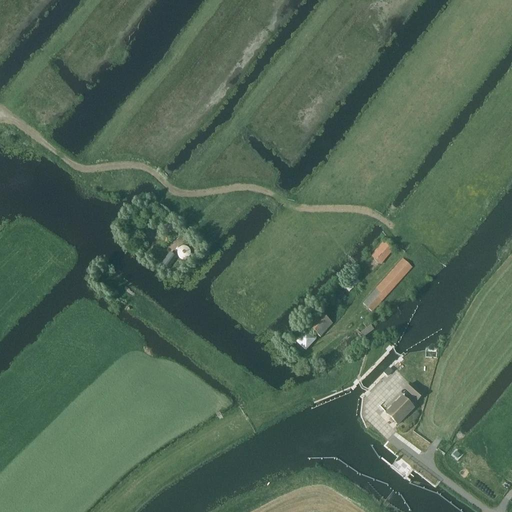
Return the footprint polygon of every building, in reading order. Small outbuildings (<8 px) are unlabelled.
[(384,238),(371,253),(381,262),(394,247),(384,238)] [(403,257),(363,301),(373,310),(413,265),(403,257)] [(319,337),(331,323),(319,312),(307,325),(319,337)] [(405,390),(417,401),(422,395),(410,384),(405,390)] [(413,409),(402,397),(386,414),(397,425),(413,409)]
